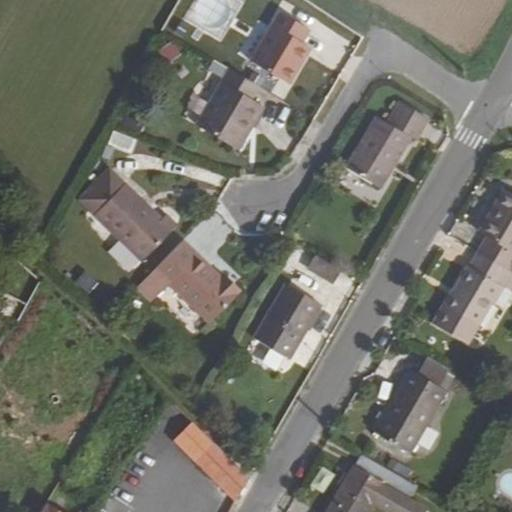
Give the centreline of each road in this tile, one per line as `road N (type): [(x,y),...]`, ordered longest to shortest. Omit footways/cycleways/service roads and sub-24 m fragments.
road 1 (tertiary): [(489,113),(258,511)]
road 2 (residential): [(489,113),(399,60),(376,60),(296,182),(257,201)]
